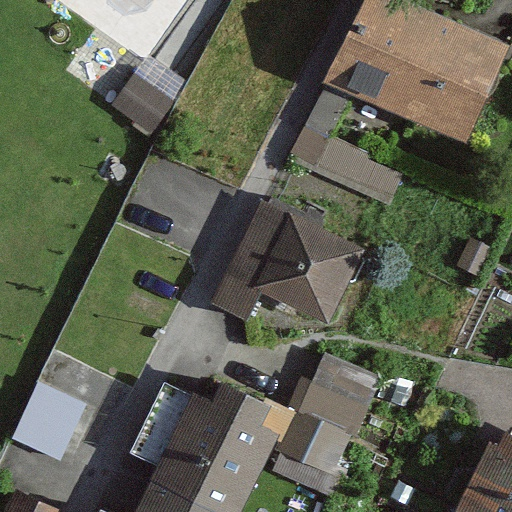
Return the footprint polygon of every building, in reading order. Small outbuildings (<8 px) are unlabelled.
[(471,150),(511,59),(511,55),(390,0),(376,0),(336,89),(471,150)] [(309,118),(294,150),(375,186),(390,154),(309,118)] [(332,331),(370,261),(267,206),(213,308),(249,326),(265,296),(332,331)] [(289,419),(206,382),(198,399),(169,386),(131,466),(159,479),(143,511),(252,511),(270,474),(324,499),(376,384),(318,357),(289,419)] [(42,377),(16,436),(65,457),(90,398),(42,377)] [(511,511),(511,442),(505,439),(469,511),(511,511)] [(45,511),(12,496),(3,511),(45,511)]
